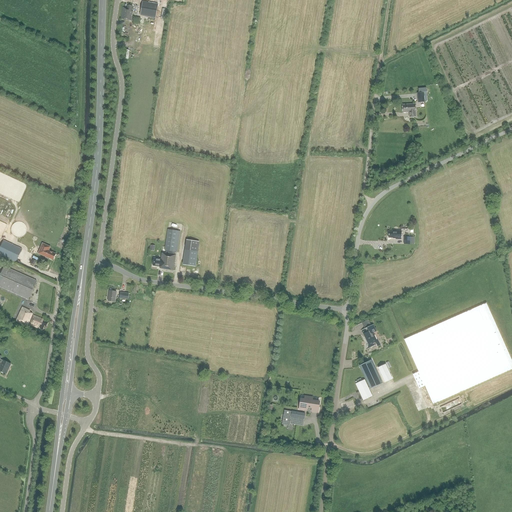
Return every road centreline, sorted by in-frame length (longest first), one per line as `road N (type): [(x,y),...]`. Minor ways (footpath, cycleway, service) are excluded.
road 1 (primary): [(81,279),(97,152),(102,0)]
road 2 (unclassified): [(97,263),(122,86),(113,45),(116,0)]
road 3 (unclassified): [(348,310),(141,280),(97,263)]
road 4 (unclassified): [(371,204),(364,190),(389,0)]
road 5 (unclassified): [(320,511),(348,310)]
road 6 (unclassified): [(371,204),(511,128)]
road 7 (unclassified): [(98,395),(99,375),(86,350),(97,263)]
